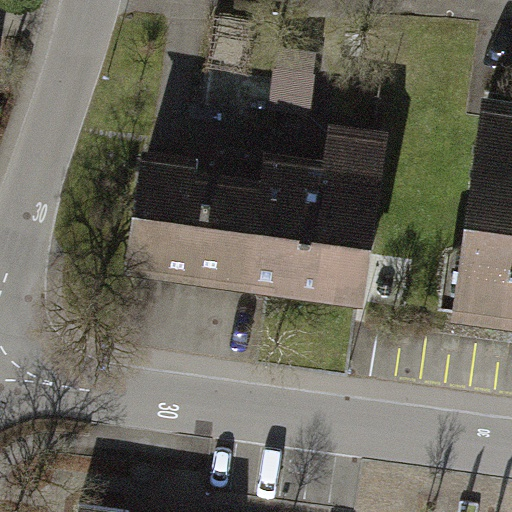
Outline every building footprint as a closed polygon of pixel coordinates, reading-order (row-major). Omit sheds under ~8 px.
[(319,135),(321,72),(281,71),(280,134),(319,135)] [(511,309),(511,86),(496,84),(462,302),(511,309)] [(371,294),(397,120),(337,111),(332,144),(259,134),(239,275),(371,294)] [(239,275),(259,134),(180,125),(177,146),(138,140),(122,259),(239,275)] [(130,511),(131,510),(80,503),(79,511),(130,511)]
